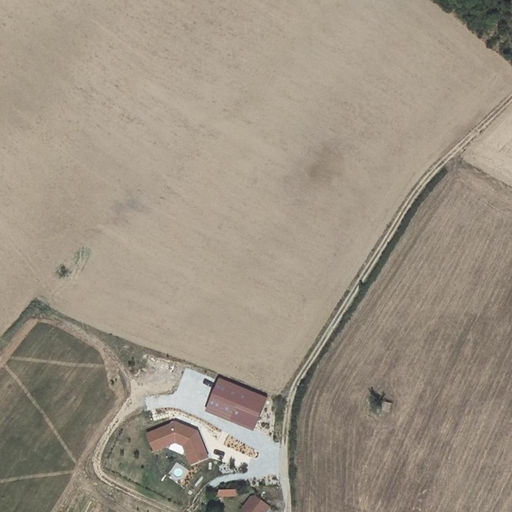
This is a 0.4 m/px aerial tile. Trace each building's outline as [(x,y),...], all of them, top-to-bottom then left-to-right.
[(226,381),(212,412),(259,432),(272,401),(226,381)] [(386,410),(381,416),(391,421),(395,415),(386,410)] [(180,424),(152,435),(158,452),(174,445),(176,442),(191,448),(190,452),(195,466),(212,460),(202,434),(180,424)] [(0,496),(23,451),(6,442),(0,453),(0,496)] [(1,511),(49,511),(68,473),(29,454),(1,511)] [(54,511),(68,511),(84,481),(73,476),(54,511)] [(95,511),(105,492),(86,483),(72,511),(95,511)]
